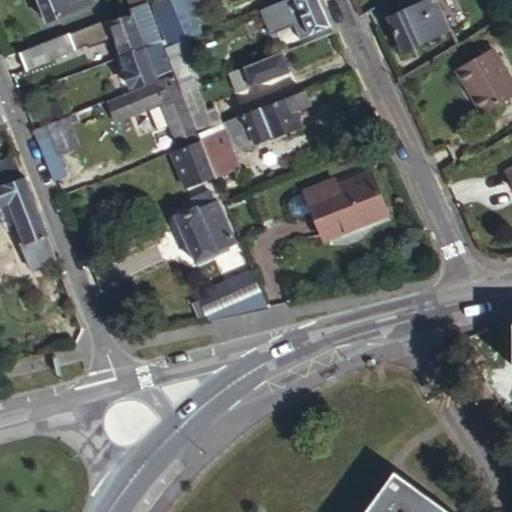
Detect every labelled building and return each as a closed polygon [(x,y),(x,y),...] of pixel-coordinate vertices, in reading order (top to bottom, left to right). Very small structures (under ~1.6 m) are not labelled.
[(34,0),(42,19),(89,1),(88,0),(34,0)] [(158,0),(148,4),(166,49),(182,43),(200,36),(190,11),(210,2),(209,0),(158,0)] [(327,28),(314,0),(288,0),(287,1),(283,2),(299,40),(327,28)] [(399,51),(444,30),(429,0),(418,0),(382,17),(399,51)] [(158,44),(142,3),(126,9),(128,13),(107,22),(120,58),(158,44)] [(120,58),(107,22),(105,17),(90,24),(105,63),(120,58)] [(67,33),(15,54),(25,75),(76,54),(67,33)] [(161,52),(171,78),(177,95),(195,88),(199,87),(182,43),(166,49),(161,52)] [(171,78),(161,52),(158,44),(120,58),(125,70),(120,72),(127,90),(152,81),(153,85),(171,78)] [(471,117),(509,95),(485,52),(448,73),(471,117)] [(278,55),(227,76),(236,98),(287,78),(278,55)] [(196,143),(193,136),(188,123),(177,95),(171,78),(153,85),(149,86),(151,89),(108,106),(115,124),(144,113),(158,108),(167,132),(174,151),(196,143)] [(195,88),(177,95),(188,123),(193,136),(221,125),(214,107),(204,112),(195,88)] [(310,106),(304,91),(227,123),(240,154),(301,130),(294,112),(310,106)] [(154,137),(167,132),(158,108),(144,113),(154,137)] [(44,125),(53,148),(66,143),(57,120),(44,125)] [(28,131),(47,182),(64,176),(53,148),(44,125),(28,131)] [(196,144),(207,172),(209,178),(210,181),(236,171),(222,133),(196,144)] [(196,144),(196,143),(174,151),(166,154),(178,184),(207,172),(196,144)] [(0,163),(0,179),(19,173),(14,158),(0,163)] [(511,168),(502,175),(511,192),(511,168)] [(209,178),(207,172),(178,184),(180,190),(209,178)] [(41,228),(21,178),(0,185),(0,207),(8,205),(16,229),(21,241),(15,244),(25,269),(52,259),(41,228)] [(292,196),(311,244),(376,220),(360,178),(316,193),(314,188),(292,196)] [(171,217),(190,264),(231,247),(212,200),(209,201),(205,193),(187,201),(190,209),(171,217)] [(8,205),(0,207),(0,226),(1,230),(7,232),(16,229),(8,205)] [(201,321),(257,310),(243,272),(190,292),(201,321)] [(497,394),(487,380),(478,385),(488,400),(497,394)] [(448,511),(394,473),(365,511),(448,511)]
